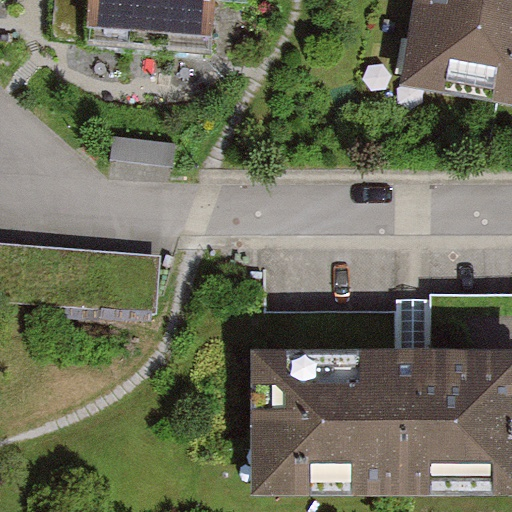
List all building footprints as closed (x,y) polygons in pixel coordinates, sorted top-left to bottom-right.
[(131,0),(83,0),(84,37),(132,38),(131,0)] [(177,0),(131,0),(132,38),(179,38),(177,0)] [(225,0),(177,0),(179,38),(226,38),(225,0)] [(511,0),(416,0),(403,87),(511,103),(511,0)] [(0,305),(159,308),(160,253),(0,250),(0,305)] [(511,355),(410,356),(254,356),(254,499),(511,498),(511,355)]
